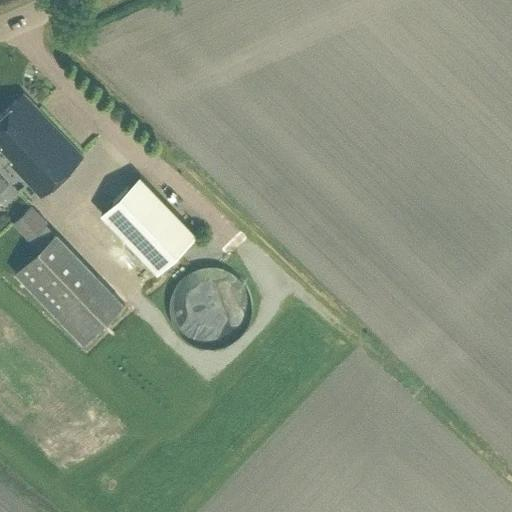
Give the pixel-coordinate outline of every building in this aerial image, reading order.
[(0,138),(3,142),(1,144),(13,157),(9,161),(39,192),(82,151),(24,90),(0,112),(0,138)] [(139,172),(100,209),(156,268),(195,230),(139,172)] [(29,202),(11,218),(27,236),(45,219),(29,202)] [(122,300),(53,229),(13,268),(81,339),(122,300)] [(115,340),(123,352),(143,338),(135,326),(115,340)] [(165,378),(154,392),(166,401),(177,388),(165,378)]
